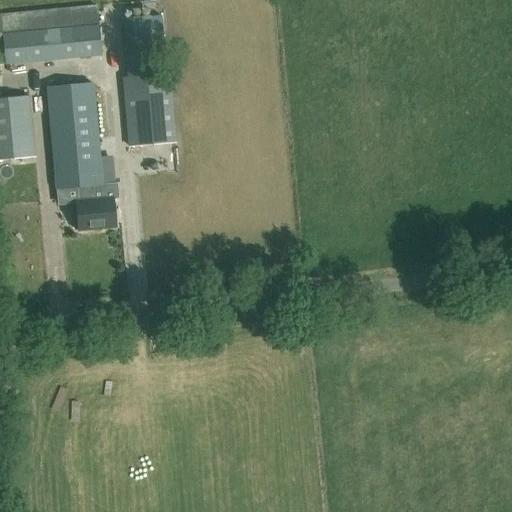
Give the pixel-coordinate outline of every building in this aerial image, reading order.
[(0,14),(2,34),(4,66),(101,56),(99,25),(97,5),(0,14)] [(150,64),(148,35),(127,37),(130,75),(123,76),(129,146),(161,143),(155,74),(151,74),(150,64)] [(100,186),(103,186),(93,83),(46,87),(55,190),(82,188),(83,200),(75,201),(78,231),(116,228),(113,198),(101,199),(100,186)] [(0,159),(36,157),(30,96),(0,99),(0,159)] [(9,380),(0,380),(0,405),(0,407),(11,406),(9,380)]
